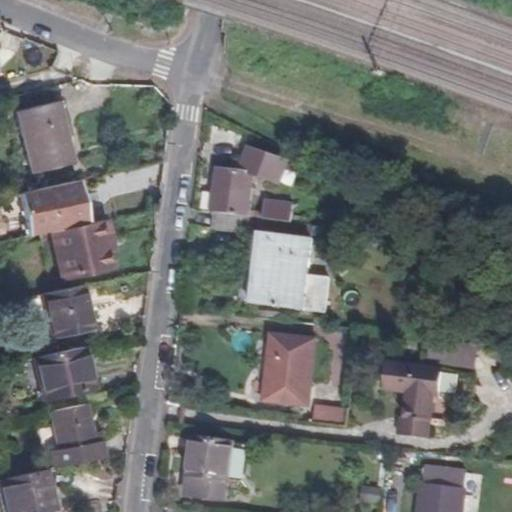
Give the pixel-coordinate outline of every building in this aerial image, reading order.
[(59,100),(52,101),(60,135),(67,133),(59,100)] [(60,135),(52,101),(10,111),(25,173),(67,164),(60,135)] [(242,216),(252,217),(258,176),(284,185),(284,183),(285,167),(286,161),(247,147),(239,172),(217,170),(212,212),(215,212),(242,216)] [(298,172),(285,167),(284,183),(293,186),(298,172)] [(21,193),(30,235),(49,230),(87,222),(79,186),(77,180),(21,193)] [(87,222),(94,220),(86,184),(79,186),(87,222)] [(266,198),(264,218),(265,218),(294,221),(296,202),(266,198)] [(242,216),(215,212),(213,230),(240,233),(242,216)] [(116,251),(108,217),(94,220),(87,222),(49,230),(61,281),(113,269),(110,252),(116,251)] [(237,302),(324,311),(328,276),(306,273),(309,238),(310,233),(329,235),(330,225),(294,221),(265,218),(263,233),(258,233),(252,288),(238,286),(237,302)] [(84,328),(75,284),(27,295),(36,338),(84,328)] [(429,336),(474,341),(476,328),(430,324),(429,336)] [(499,333),(489,354),(501,360),(511,340),(499,333)] [(303,406),(310,338),(266,334),(258,401),(303,406)] [(472,368),(475,344),(426,337),(422,362),(472,368)] [(86,387),(77,344),(40,353),(50,396),(86,387)] [(407,388),(404,418),(431,422),(434,390),(440,390),(442,366),(395,361),(392,386),(407,388)] [(42,469),(98,458),(95,443),(88,443),(81,403),(47,411),(55,450),(40,454),(42,469)] [(313,418),(343,421),(344,406),(315,403),(313,418)] [(431,422),(404,418),(399,418),(398,432),(429,435),(431,422)] [(180,496),(221,501),(229,442),(189,438),(180,496)] [(40,511),(50,510),(42,469),(0,477),(0,494),(9,493),(12,511),(40,511)] [(455,511),(460,476),(422,469),(417,511),(455,511)] [(380,505),(384,490),(363,485),(360,500),(380,505)] [(0,497),(2,511),(12,511),(9,493),(0,494),(0,497)]
